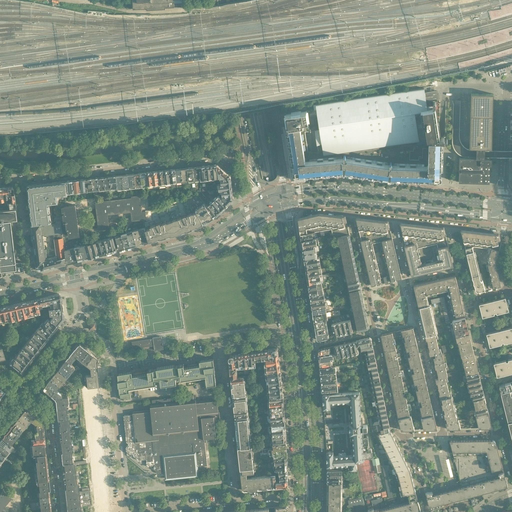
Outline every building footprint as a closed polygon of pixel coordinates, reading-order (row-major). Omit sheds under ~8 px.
[(165,7),(183,6),(183,0),(132,0),(133,9),(147,8),(147,10),(165,9),(165,7)] [(108,13),(109,11),(88,10),(88,17),(115,18),(115,14),(108,13)] [(316,104),(319,129),(315,130),(317,145),(322,144),(323,156),(429,140),(424,109),(427,109),(424,88),(424,87),(364,96),(316,104)] [(493,94),(471,93),(469,150),(469,154),(469,157),(459,157),(459,182),(489,183),(490,165),(491,165),(492,158),(492,154),(492,150),(493,94)] [(439,138),(435,106),(436,103),(435,103),(435,102),(434,102),(433,102),(433,103),(433,108),(427,109),(424,109),(429,140),(439,138)] [(409,162),(409,164),(393,163),(393,165),(392,165),(392,163),(392,162),(391,162),(390,162),(390,163),(389,163),(389,165),(388,165),(388,163),(347,157),(347,159),(346,158),(346,157),(346,156),(345,155),(344,155),(343,156),(343,158),(342,158),(342,157),(309,159),(309,161),(305,162),(305,158),(303,150),(303,144),(302,139),(301,134),(300,126),(304,125),(303,123),(308,122),(306,111),(286,114),(287,124),(288,125),(289,125),(289,127),(288,127),(288,133),(286,133),(290,160),(292,160),(293,171),(294,170),(295,174),(294,174),(294,175),(294,176),(295,176),(343,173),(343,174),(344,174),(345,174),(345,173),(345,172),(350,173),(350,174),(353,174),(353,173),(356,173),(355,175),(366,176),(377,178),(378,177),(380,177),(380,178),(383,179),(383,177),(388,178),(388,180),(389,180),(389,181),(390,181),(390,180),(391,180),(394,180),(394,178),(396,179),(396,180),(399,180),(399,179),(402,179),(401,180),(424,181),(424,179),(426,179),(426,181),(429,181),(429,180),(437,180),(437,181),(440,181),(440,180),(441,180),(441,179),(441,178),(440,178),(440,174),(441,174),(441,168),(443,168),(443,141),(446,141),(447,141),(447,140),(447,139),(446,139),(444,139),(444,137),(439,138),(429,140),(429,141),(429,146),(428,165),(427,166),(424,166),(424,164),(417,164),(417,162),(418,162),(418,160),(409,160),(410,151),(408,151),(408,160),(408,162),(409,162)] [(230,176),(217,164),(216,165),(217,178),(219,178),(219,179),(231,178),(230,176)] [(80,179),(73,180),(74,192),(81,191),(80,179)] [(86,179),(80,179),(81,191),(88,191),(86,179)] [(66,181),(65,181),(67,193),(68,193),(74,192),(73,180),(66,181)] [(59,202),(58,199),(58,196),(65,195),(68,195),(68,193),(67,193),(65,181),(63,181),(55,182),(28,185),(27,186),(32,224),(51,222),(50,210),(50,205),(52,205),(52,203),(53,203),(59,202)] [(227,205),(233,200),(233,199),(233,198),(232,195),(222,196),(222,198),(221,199),(227,205)] [(96,201),(99,229),(109,228),(107,214),(131,212),(132,220),(145,219),(144,212),(141,213),(139,196),(132,197),(132,198),(103,201),(103,200),(96,201)] [(227,205),(221,199),(219,196),(217,196),(216,198),(215,197),(213,199),(214,199),(223,209),(227,205)] [(8,204),(8,207),(15,206),(14,199),(11,199),(11,201),(9,201),(9,202),(5,202),(6,204),(8,204)] [(223,209),(214,199),(212,201),(211,201),(210,202),(219,213),(223,209)] [(219,213),(210,202),(209,202),(207,203),(207,204),(205,206),(214,217),(219,213)] [(203,224),(209,221),(214,217),(205,206),(205,205),(205,206),(203,204),(202,205),(203,207),(201,205),(197,208),(199,210),(198,210),(197,209),(195,210),(197,211),(193,213),(192,213),(187,215),(187,217),(186,217),(186,215),(183,216),(184,218),(182,219),(182,217),(177,219),(177,218),(167,222),(167,221),(161,224),(160,224),(159,222),(157,223),(157,226),(156,226),(155,224),(150,226),(150,227),(146,229),(149,242),(156,240),(180,233),(186,232),(197,227),(203,224)] [(79,234),(77,217),(75,205),(63,206),(63,210),(65,210),(66,213),(64,213),(65,221),(66,221),(67,221),(68,229),(69,229),(70,233),(70,235),(73,235),(73,236),(74,236),(75,235),(79,234)] [(22,271),(21,261),(14,262),(10,220),(16,220),(15,209),(8,210),(0,210),(0,277),(2,277),(1,271),(4,271),(5,271),(5,270),(9,270),(9,271),(10,271),(10,270),(13,270),(14,272),(22,271)] [(349,234),(347,224),(345,215),(342,216),(319,213),(298,218),(300,234),(315,232),(331,229),(333,238),(349,234)] [(385,282),(385,284),(388,283),(388,281),(402,278),(390,229),(388,220),(385,221),(356,217),(361,240),(371,285),(385,282)] [(51,222),(32,224),(37,270),(39,271),(67,264),(65,255),(65,250),(64,246),(64,244),(63,236),(70,236),(70,235),(70,233),(65,233),(64,223),(63,221),(61,221),(55,222),(51,222)] [(400,223),(405,245),(404,246),(411,276),(453,266),(446,236),(444,227),(441,227),(400,223)] [(148,242),(145,230),(144,228),(138,229),(142,244),(148,242)] [(138,229),(133,231),(137,245),(142,244),(138,229)] [(501,243),(499,235),(499,233),(496,234),(461,230),(465,248),(472,247),(474,246),(489,248),(499,251),(501,243)] [(133,231),(127,232),(131,247),(137,245),(133,231)] [(127,232),(121,234),(125,248),(131,247),(127,232)] [(315,232),(300,234),(301,241),(315,238),(314,232),(315,232)] [(125,248),(121,234),(115,235),(119,250),(125,248)] [(117,250),(113,237),(107,238),(111,252),(117,250)] [(111,252),(107,238),(102,240),(105,253),(111,252)] [(315,238),(301,241),(302,247),(315,245),(319,244),(318,238),(315,238)] [(102,240),(96,241),(100,255),(105,253),(102,240)] [(74,247),(74,246),(73,241),(64,244),(64,246),(65,250),(65,255),(67,264),(78,261),(74,247)] [(96,241),(91,243),(94,256),(100,255),(96,241)] [(91,243),(85,244),(89,258),(94,256),(91,243)] [(85,244),(80,246),(84,259),(89,258),(85,244)] [(315,245),(302,247),(304,259),(319,257),(319,256),(317,257),(315,245)] [(80,246),(74,247),(78,261),(84,259),(80,246)] [(472,247),(465,248),(468,258),(474,256),(472,247)] [(499,251),(489,248),(487,258),(489,259),(490,263),(495,262),(499,251)] [(485,289),(481,273),(479,274),(474,256),(468,258),(476,290),(477,291),(485,289)] [(319,257),(304,259),(305,265),(320,263),(319,257)] [(495,262),(490,263),(487,264),(490,275),(491,274),(491,277),(492,282),(490,282),(491,288),(501,286),(495,262)] [(320,263),(305,265),(306,271),(321,269),(320,263)] [(321,269),(306,271),(307,277),(322,274),(321,269)] [(322,274),(307,277),(308,283),(323,280),(322,274)] [(460,296),(455,276),(434,281),(437,291),(447,289),(447,287),(449,286),(452,298),(460,296)] [(324,286),(323,281),(323,280),(308,283),(309,289),(322,287),(324,286)] [(427,305),(424,292),(426,292),(427,293),(437,291),(434,281),(414,286),(419,307),(418,307),(427,305)] [(323,293),(322,287),(309,289),(310,295),(325,292),(323,293)] [(329,292),(326,293),(325,292),(310,295),(311,301),(326,299),(330,298),(329,292)] [(48,296),(42,298),(41,297),(39,298),(36,299),(38,309),(41,309),(41,305),(45,304),(45,302),(48,301),(48,296)] [(464,315),(461,302),(460,296),(452,298),(450,299),(453,314),(454,317),(464,315)] [(449,321),(443,297),(431,300),(432,304),(441,302),(443,311),(441,312),(442,317),(444,316),(446,322),(449,321)] [(505,297),(479,304),(482,317),(494,314),(494,313),(496,312),(496,314),(508,311),(505,297)] [(330,298),(326,299),(311,301),(312,308),(327,305),(331,304),(330,298)] [(36,299),(30,300),(33,314),(39,312),(38,309),(36,299)] [(30,300),(26,301),(25,301),(23,301),(26,315),(33,314),(30,300)] [(22,302),(21,302),(17,303),(20,317),(26,315),(23,301),(22,302)] [(17,303),(11,305),(14,318),(20,317),(17,303)] [(14,318),(11,305),(7,306),(6,305),(4,306),(5,306),(8,320),(14,318)] [(327,305),(312,308),(313,314),(326,312),(326,308),(326,306),(327,306),(327,305)] [(436,333),(431,310),(429,305),(427,305),(418,307),(425,336),(435,334),(436,333)] [(62,310),(63,309),(62,306),(49,307),(47,308),(48,314),(51,313),(62,312),(62,310)] [(57,325),(63,317),(62,312),(51,313),(48,314),(47,317),(49,319),(57,325)] [(326,312),(313,314),(314,320),(328,318),(327,316),(326,312)] [(49,319),(47,317),(43,322),(53,330),(55,328),(56,326),(57,325),(49,319)] [(465,317),(452,320),(454,328),(467,325),(465,317)] [(328,318),(314,320),(315,327),(327,325),(326,319),(328,319),(328,318)] [(359,330),(358,325),(357,320),(357,319),(351,321),(353,331),(359,330)] [(53,330),(43,322),(42,321),(37,326),(49,335),(52,331),(53,330)] [(327,325),(315,327),(316,333),(328,331),(327,325)] [(467,325),(454,328),(456,336),(469,333),(467,325)] [(49,335),(37,326),(34,331),(45,340),(46,338),(47,338),(49,335)] [(511,326),(486,333),(489,347),(501,344),(501,342),(503,342),(504,343),(511,341),(511,326)] [(417,343),(413,327),(397,331),(398,336),(402,335),(405,346),(417,343)] [(45,340),(34,331),(29,336),(41,345),(42,343),(43,343),(44,341),(45,340)] [(328,331),(316,333),(316,338),(318,340),(329,337),(328,331)] [(396,331),(381,335),(384,351),(395,348),(393,337),(397,336),(396,331)] [(469,333),(456,336),(453,336),(454,342),(456,341),(458,347),(472,344),(469,333)] [(435,334),(425,336),(426,341),(427,340),(429,351),(430,356),(433,355),(440,354),(435,334)] [(41,345),(29,336),(26,341),(37,350),(40,346),(41,345)] [(163,349),(161,336),(152,338),(153,339),(132,342),(133,349),(154,345),(154,350),(163,349)] [(373,347),(371,338),(369,337),(356,340),(357,346),(360,345),(361,350),(364,349),(373,347)] [(37,350),(26,341),(22,346),(33,355),(37,350)] [(77,343),(70,352),(75,356),(83,346),(79,343),(77,343)] [(417,343),(405,346),(406,351),(404,352),(405,358),(408,357),(409,363),(421,360),(417,343)] [(441,346),(443,353),(450,351),(448,344),(441,346)] [(475,358),(473,350),(472,344),(458,347),(460,357),(461,357),(462,361),(475,358)] [(33,355),(22,346),(18,351),(28,360),(29,360),(30,359),(30,358),(33,355)] [(80,360),(87,350),(83,346),(75,356),(77,358),(80,360)] [(335,353),(334,346),(319,349),(318,351),(318,354),(330,353),(335,353)] [(274,348),(273,348),(268,349),(270,358),(279,357),(278,349),(276,348),(275,348),(274,348)] [(395,348),(384,351),(387,368),(399,365),(398,360),(401,359),(399,353),(397,354),(395,348)] [(264,349),(264,350),(261,350),(262,359),(264,358),(270,358),(268,349),(267,349),(266,349),(264,349)] [(92,354),(87,350),(80,360),(85,363),(92,354)] [(28,360),(18,351),(14,357),(24,365),(25,366),(26,364),(26,363),(28,360)] [(250,352),(248,353),(249,366),(256,366),(255,359),(254,352),(253,351),(251,351),(250,352)] [(76,359),(77,358),(75,356),(70,352),(64,358),(70,363),(72,359),(74,361),(76,359)] [(444,362),(442,353),(440,354),(433,355),(435,364),(444,362)] [(95,357),(92,354),(85,363),(89,367),(90,374),(90,375),(97,374),(95,357)] [(24,365),(14,357),(12,355),(8,361),(20,371),(20,370),(21,370),(25,366),(24,365)] [(64,358),(60,363),(70,371),(74,366),(70,363),(64,358)] [(176,384),(175,377),(180,376),(180,379),(180,380),(205,376),(207,386),(216,384),(214,371),(215,371),(214,365),(213,358),(199,361),(200,365),(184,367),(184,363),(178,364),(179,365),(175,365),(175,364),(156,367),(156,368),(153,369),(153,368),(148,369),(148,373),(132,376),(132,371),(118,373),(118,380),(119,386),(119,390),(129,388),(156,384),(156,383),(155,380),(160,379),(161,386),(176,384)] [(478,372),(476,363),(475,358),(462,361),(466,375),(478,372)] [(505,360),(494,363),(493,363),(497,376),(511,372),(511,358),(508,359),(508,361),(506,361),(505,360)] [(421,360),(409,363),(410,368),(407,368),(409,374),(412,374),(413,379),(424,377),(421,360)] [(450,396),(446,381),(445,377),(450,376),(451,380),(456,379),(455,371),(447,373),(444,362),(435,364),(438,375),(438,378),(435,379),(436,384),(437,383),(439,390),(440,394),(439,394),(440,399),(450,396)] [(60,363),(57,368),(66,376),(70,371),(60,363)] [(279,363),(264,365),(264,371),(280,370),(280,367),(280,366),(280,364),(279,364),(279,363)] [(340,371),(339,365),(336,366),(336,365),(332,365),(320,366),(321,373),(336,371),(340,371)] [(399,365),(387,368),(391,385),(402,382),(401,377),(404,376),(403,370),(400,370),(399,365)] [(57,368),(53,373),(63,381),(66,376),(57,368)] [(237,373),(236,368),(230,369),(231,377),(238,376),(238,373),(237,373)] [(280,370),(264,371),(265,378),(281,376),(281,374),(281,373),(281,371),(280,370)] [(478,372),(466,375),(465,376),(463,376),(464,381),(468,380),(480,377),(478,372)] [(53,373),(49,377),(59,385),(63,381),(53,373)] [(98,385),(98,380),(97,374),(90,375),(90,374),(85,375),(86,386),(98,385)] [(45,382),(55,390),(59,385),(49,377),(45,382)] [(424,377),(413,379),(414,384),(411,385),(413,391),(416,391),(417,396),(428,393),(424,377)] [(246,394),(245,385),(244,380),(231,382),(233,396),(246,394)] [(55,390),(45,382),(42,386),(42,388),(50,395),(55,390)] [(402,382),(391,385),(394,401),(406,399),(405,393),(408,393),(406,387),(403,387),(402,382)] [(481,382),(469,385),(469,388),(468,388),(468,390),(482,387),(481,382)] [(87,406),(84,406),(85,411),(87,411),(87,412),(89,412),(90,420),(88,420),(88,421),(86,421),(87,426),(89,426),(89,427),(91,427),(91,431),(89,432),(90,436),(90,439),(88,439),(88,442),(90,441),(90,442),(92,442),(93,450),(91,450),(91,451),(89,452),(90,456),(92,456),(92,457),(94,457),(95,465),(93,465),(93,466),(91,467),(91,471),(93,471),(94,472),(95,472),(96,480),(94,480),(95,481),(92,482),(93,486),(95,486),(95,487),(97,487),(98,496),(96,496),(97,501),(98,501),(99,505),(97,506),(97,507),(95,507),(96,511),(98,511),(97,511),(111,511),(98,385),(86,386),(87,390),(85,390),(86,397),(87,397),(88,405),(87,405),(87,406)] [(130,398),(129,390),(129,388),(119,390),(120,393),(121,393),(121,399),(130,398)] [(61,394),(55,390),(50,395),(54,398),(55,397),(61,396),(61,394)] [(511,400),(511,392),(511,390),(507,391),(501,392),(503,402),(511,400)] [(373,458),(371,448),(369,448),(368,435),(363,435),(363,433),(363,430),(367,429),(367,424),(362,425),(361,417),(360,417),(358,403),(359,403),(359,400),(358,400),(357,397),(359,397),(359,392),(358,392),(323,394),(324,408),(330,407),(330,406),(335,406),(335,402),(344,402),(344,403),(345,404),(346,404),(347,403),(347,402),(351,401),(352,422),(349,422),(350,434),(353,434),(354,455),(346,455),(346,453),(338,453),(338,456),(333,456),(333,451),(326,452),(327,466),(340,465),(345,465),(349,464),(349,469),(351,469),(357,468),(355,462),(373,458)] [(483,392),(471,394),(470,395),(471,397),(473,397),(473,400),(484,397),(483,392)] [(428,393),(417,396),(418,401),(415,402),(417,408),(420,407),(421,413),(432,411),(428,393)] [(68,407),(68,405),(67,396),(61,396),(55,397),(54,398),(55,398),(56,414),(67,413),(66,407),(68,407)] [(452,396),(450,396),(440,399),(442,407),(454,405),(452,396)] [(196,401),(196,399),(150,404),(151,410),(133,412),(133,415),(124,416),(126,442),(129,444),(126,447),(126,451),(131,454),(133,454),(133,456),(139,460),(146,459),(147,465),(149,467),(151,466),(151,468),(154,471),(156,470),(156,472),(158,473),(164,473),(165,476),(168,479),(195,476),(198,472),(197,466),(207,465),(205,442),(206,442),(206,438),(218,437),(216,419),(220,419),(219,411),(218,411),(217,399),(196,401)] [(406,399),(394,401),(398,418),(409,416),(408,410),(411,410),(410,403),(407,404),(406,399)] [(511,400),(503,402),(506,412),(511,410),(511,400)] [(283,404),(267,406),(268,415),(284,414),(283,404)] [(454,405),(442,407),(444,418),(445,422),(457,420),(456,415),(454,405)] [(487,406),(476,409),(476,411),(474,412),(475,415),(488,412),(487,406)] [(39,419),(26,409),(24,409),(21,413),(31,421),(34,424),(35,425),(36,426),(43,426),(42,419),(39,419)] [(488,412),(475,415),(478,428),(492,428),(488,412)] [(31,421),(21,413),(17,417),(26,425),(28,426),(31,428),(33,425),(34,424),(31,421)] [(69,430),(69,423),(68,418),(67,418),(67,413),(56,414),(57,419),(58,419),(59,431),(69,430)] [(433,415),(422,417),(422,418),(421,418),(423,429),(437,429),(433,415)] [(409,416),(398,418),(401,430),(414,430),(411,416),(409,416)] [(26,425),(17,417),(13,422),(22,429),(26,425)] [(457,420),(445,422),(447,429),(460,428),(458,420),(457,420)] [(22,429),(13,422),(12,424),(11,424),(10,426),(10,427),(9,427),(18,434),(22,429)] [(250,432),(249,427),(249,422),(235,423),(237,433),(250,432)] [(286,433),(285,423),(269,425),(269,427),(268,427),(268,433),(270,432),(270,434),(286,433)] [(395,440),(392,435),(390,430),(389,423),(380,425),(382,432),(378,433),(383,443),(395,440)] [(43,426),(36,426),(36,433),(32,433),(33,439),(44,437),(43,426)] [(18,434),(9,427),(8,429),(8,428),(6,430),(7,430),(6,432),(14,439),(18,434)] [(72,451),(71,440),(69,430),(59,431),(59,432),(59,433),(60,438),(60,439),(60,440),(61,452),(72,451)] [(14,439),(6,432),(5,432),(4,433),(3,434),(3,435),(1,437),(10,444),(14,439)] [(250,432),(237,433),(238,448),(251,446),(250,432)] [(286,433),(270,434),(262,435),(263,445),(272,444),(286,443),(286,433)] [(1,437),(0,438),(0,444),(9,452),(13,447),(10,444),(1,437)] [(400,450),(397,445),(395,440),(383,443),(388,453),(400,450)] [(450,440),(449,440),(452,451),(453,453),(485,452),(491,472),(502,469),(502,468),(503,468),(502,468),(496,444),(495,442),(495,441),(494,440),(492,440),(491,440),(450,440)] [(44,443),(31,444),(32,455),(35,455),(46,454),(44,443)] [(286,443),(272,444),(272,448),(262,449),(263,452),(286,449),(286,443)] [(0,444),(0,452),(5,457),(9,452),(0,444)] [(252,456),(251,446),(238,448),(239,457),(252,456)] [(405,460),(402,455),(400,450),(388,453),(393,463),(405,460)] [(72,451),(61,452),(60,452),(62,463),(74,462),(72,462),(71,451),(72,451)] [(47,465),(46,459),(46,454),(35,455),(35,457),(32,457),(32,460),(35,460),(36,466),(47,465)] [(19,471),(28,458),(29,456),(27,455),(16,469),(19,471)] [(391,487),(386,465),(389,464),(388,460),(384,461),(382,455),(380,455),(389,498),(393,497),(391,490),(391,487)] [(253,462),(252,456),(239,457),(240,469),(253,467),(255,467),(255,462),(253,462)] [(410,470),(408,465),(405,460),(393,463),(398,473),(410,470)] [(74,462),(62,463),(63,473),(75,472),(74,462)] [(48,478),(47,470),(47,465),(36,466),(37,474),(37,477),(37,479),(48,478)] [(253,489),(252,477),(251,472),(254,472),(253,467),(240,469),(242,489),(244,490),(253,489)] [(287,468),(277,470),(278,475),(279,475),(279,480),(287,479),(287,468)] [(342,469),(327,469),(327,482),(328,482),(341,482),(342,482),(342,469)] [(413,481),(411,476),(410,470),(398,473),(400,484),(413,481)] [(76,472),(75,472),(63,473),(64,484),(78,482),(77,482),(76,472)] [(464,497),(507,485),(504,472),(497,476),(496,477),(479,482),(461,487),(457,488),(451,489),(451,488),(432,493),(432,492),(433,492),(427,492),(425,492),(426,496),(429,507),(457,499),(460,498),(464,497)] [(272,487),(270,475),(252,477),(253,489),(272,487)] [(49,490),(49,484),(48,478),(37,479),(37,480),(38,480),(39,490),(38,490),(39,496),(49,495),(48,490),(49,490)] [(415,492),(414,486),(413,481),(400,484),(403,495),(415,492)] [(78,491),(78,482),(64,484),(65,493),(79,492),(78,491)] [(339,511),(342,511),(342,482),(341,483),(341,482),(328,482),(327,482),(326,511),(339,511)] [(0,511),(0,509),(10,497),(2,490),(0,493),(0,511)] [(89,490),(78,491),(79,492),(80,506),(91,505),(91,499),(90,491),(89,491),(89,490)] [(80,506),(79,492),(65,493),(66,507),(80,506)] [(420,509),(419,505),(418,501),(416,493),(407,495),(409,502),(393,506),(394,511),(415,511),(419,511),(420,510),(420,509)] [(364,504),(362,497),(348,500),(349,505),(347,505),(347,508),(355,506),(364,504)] [(50,509),(50,504),(50,502),(50,501),(49,501),(39,502),(40,511),(50,511),(51,511),(51,510),(50,509)]
